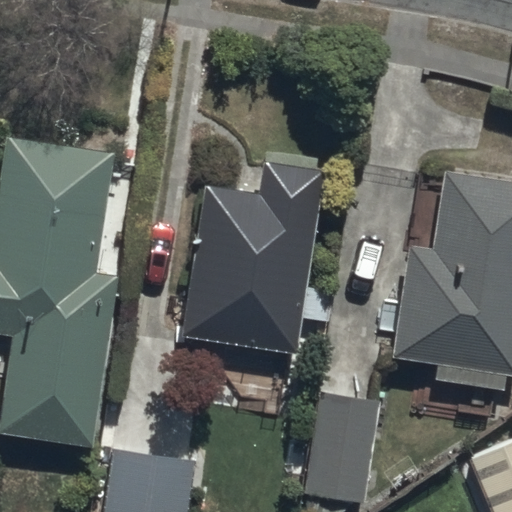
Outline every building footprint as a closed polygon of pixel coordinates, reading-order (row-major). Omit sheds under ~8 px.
[(117,162),(9,144),(0,196),(0,339),(15,343),(0,432),(0,439),(93,455),(123,283),(97,278),(117,162)] [(332,288),(305,284),(324,164),(259,153),(257,167),(245,165),(242,183),(204,177),(179,331),(192,333),(189,352),(283,368),(286,349),(294,350),(300,314),(327,318),(332,288)] [(511,177),(446,168),(434,246),(409,242),(392,354),(437,361),(435,374),(504,385),(506,372),(511,373),(511,177)] [(378,393),(318,385),(301,511),(335,511),(350,498),(362,500),(378,393)] [(187,511),(194,455),(110,444),(101,511),(187,511)] [(511,511),(511,446),(472,466),(493,511),(511,511)]
